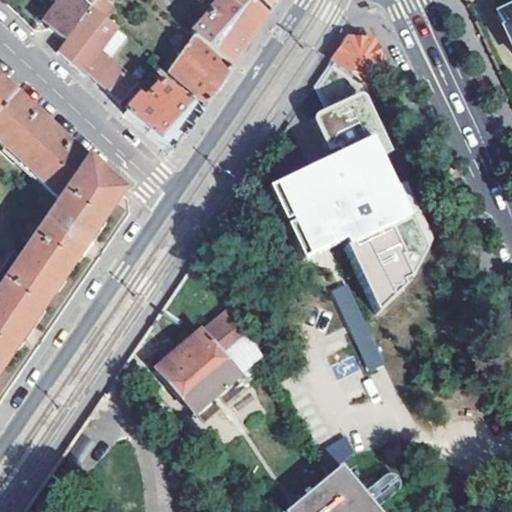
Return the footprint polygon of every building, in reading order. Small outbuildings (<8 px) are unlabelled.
[(48,28),(66,41),(90,8),(95,0),(54,0),(64,7),(48,28)] [(113,4),(108,1),(108,0),(95,0),(90,8),(103,17),(113,4)] [(169,0),(152,0),(185,30),(190,24),(183,17),(185,14),(169,0)] [(216,0),(205,14),(207,15),(191,35),(192,36),(229,71),(254,35),(266,18),(245,0),(196,0),(201,3),(204,0),(216,0)] [(253,0),(268,13),(276,0),(253,0)] [(511,7),(497,15),(511,46),(511,0),(510,0),(511,4),(511,7)] [(69,65),(83,78),(86,75),(102,51),(118,29),(103,17),(90,8),(66,41),(56,53),(69,65)] [(229,71),(192,36),(167,73),(204,107),(229,71)] [(373,43),(346,39),(331,61),(364,83),(369,87),(383,65),(373,43)] [(86,75),(97,85),(115,64),(102,51),(86,75)] [(364,83),(331,61),(325,70),(332,87),(318,94),(325,109),(314,115),(312,119),(312,125),(325,153),(335,149),(338,156),(265,189),(282,224),(288,221),(290,224),(283,228),(299,262),(342,242),(344,247),(343,248),(374,315),(403,289),(400,286),(405,281),(429,249),(430,246),(430,243),(405,189),(393,195),(379,164),(390,158),(364,102),(360,100),(358,99),(356,100),(354,97),(364,83)] [(97,85),(108,95),(127,74),(115,64),(97,85)] [(314,85),(318,94),(332,87),(325,70),(314,85)] [(108,95),(119,104),(137,84),(127,74),(108,95)] [(0,109),(15,94),(0,81),(0,80),(0,109)] [(123,115),(169,158),(197,116),(161,84),(144,102),(139,98),(123,115)] [(0,288),(0,368),(121,192),(54,130),(15,94),(0,109),(0,143),(61,199),(0,288)] [(236,225),(223,231),(234,250),(246,244),(236,225)] [(368,371),(385,363),(347,283),(330,290),(368,371)] [(259,357),(232,309),(203,334),(200,332),(154,372),(191,416),(259,357)] [(335,462),(352,453),(343,437),(327,446),(335,462)] [(288,511),(380,511),(344,468),(288,511)] [(392,470),(367,487),(376,501),(401,484),(392,470)]
